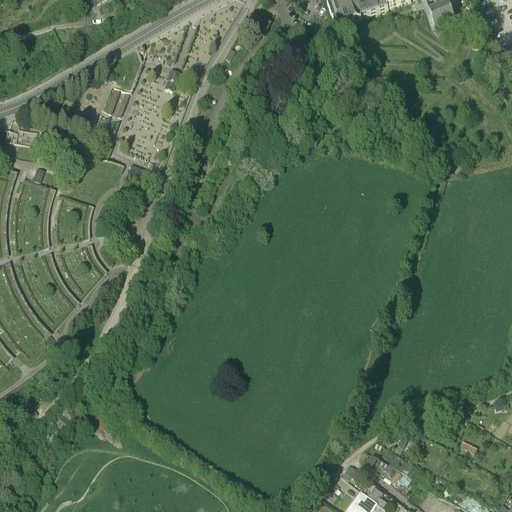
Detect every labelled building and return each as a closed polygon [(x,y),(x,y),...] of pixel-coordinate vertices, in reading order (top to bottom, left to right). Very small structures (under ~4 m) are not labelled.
[(91,0),(88,2),(92,10),(108,0),(91,0)] [(329,0),(331,5),(328,6),(327,6),(333,23),(334,23),(333,22),(337,21),(340,30),(352,26),(353,29),(362,26),(361,24),(362,23),(384,15),(379,0),(329,0)] [(379,0),(384,15),(389,13),(388,12),(411,4),(410,2),(409,0),(379,0)] [(511,0),(477,0),(511,75),(511,74),(511,0)] [(79,13),(87,9),(84,4),(76,8),(79,13)] [(449,6),(429,14),(435,31),(443,28),(443,29),(448,27),(448,26),(455,23),(449,6)] [(252,41),(256,34),(264,38),(270,27),(262,22),(261,25),(251,19),(242,35),(252,41)] [(235,55),(230,52),(224,62),(229,65),(235,55)] [(180,78),(173,76),(170,75),(167,84),(168,85),(165,92),(172,95),(175,87),(176,88),(180,78)] [(112,149),(106,147),(101,160),(108,162),(112,149)] [(146,187),(150,178),(150,176),(131,169),(127,180),(146,187)] [(38,172),(35,178),(33,183),(40,185),(44,174),(38,172)] [(29,417),(32,420),(33,421),(37,417),(35,414),(35,403),(39,401),(38,401),(37,400),(36,399),(35,397),(28,402),(28,411),(29,417)] [(403,452),(410,439),(404,436),(397,449),(403,452)] [(477,452),(463,443),(460,449),(474,457),(477,452)] [(389,468),(392,470),(410,481),(417,471),(413,469),(395,458),(389,468)] [(387,468),(381,464),(372,459),(366,469),(375,474),(378,468),(384,473),(387,468)] [(410,481),(392,470),(385,480),(394,486),(398,481),(399,482),(396,487),(398,489),(402,485),(406,488),(410,481)] [(345,479),(351,484),(358,476),(352,471),(345,479)] [(383,498),(374,491),(367,500),(378,508),(382,511),(387,507),(380,502),(383,498)] [(378,508),(367,500),(361,495),(347,511),(374,511),(378,508)]
